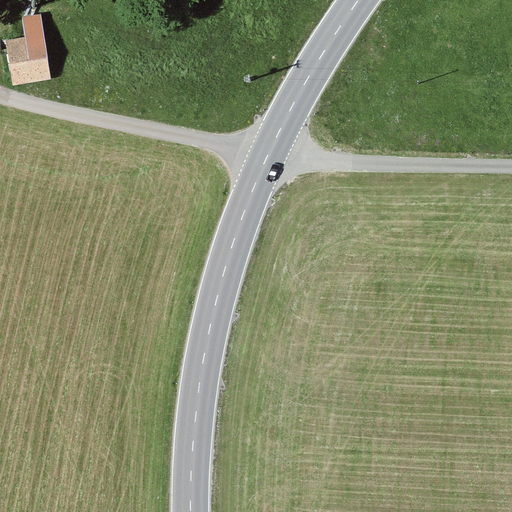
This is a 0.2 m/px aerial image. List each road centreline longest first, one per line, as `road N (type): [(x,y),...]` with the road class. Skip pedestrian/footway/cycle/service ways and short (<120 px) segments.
road 1 (primary): [(190,511),(203,355),(240,219),(319,56),(359,0)]
road 2 (track): [(0,98),(266,155)]
road 3 (track): [(511,171),(324,167),(266,155)]
